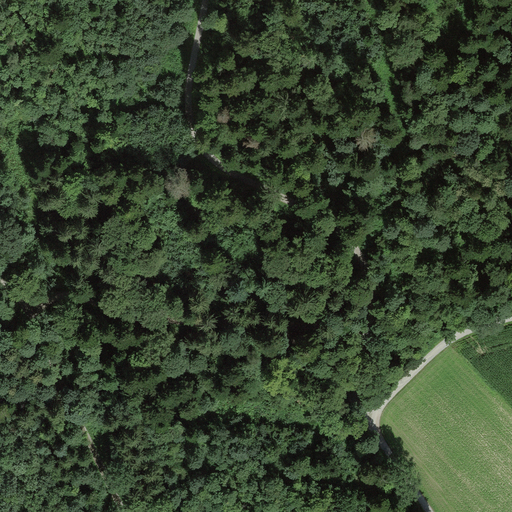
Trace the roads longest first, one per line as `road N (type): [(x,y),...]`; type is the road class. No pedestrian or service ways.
road 1 (track): [(356,388),(369,307),(352,260),(337,239),(211,157),(192,133),(188,103),(208,0)]
road 2 (track): [(11,294),(81,271),(194,293),(300,343),(368,406)]
road 3 (track): [(11,294),(122,511)]
road 4 (track): [(511,320),(412,367),(368,406)]
road 5 (track): [(368,406),(429,511)]
